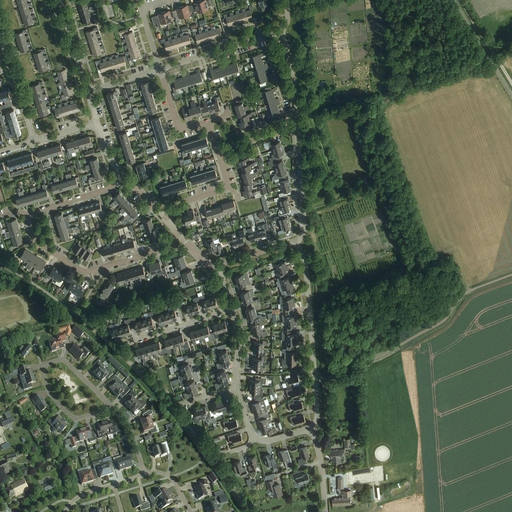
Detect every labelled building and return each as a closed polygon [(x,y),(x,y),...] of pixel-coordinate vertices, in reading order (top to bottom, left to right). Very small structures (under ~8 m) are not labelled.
[(204,0),(203,0),(199,1),(203,12),(209,10),(208,7),(211,6),(211,7),(214,6),(213,0),(209,1),(209,0),(205,1),(204,0)] [(261,0),(257,1),(259,6),(257,7),(259,12),(265,11),(264,7),(269,5),(266,0),(261,0)] [(195,4),(191,6),(193,11),(197,10),(198,13),(203,12),(199,1),(195,3),(195,4)] [(30,3),(27,4),(27,5),(19,7),(21,14),(29,11),(29,10),(28,6),(31,5),(30,3)] [(78,7),(80,12),(89,10),(87,4),(78,7)] [(186,5),(181,7),(184,17),(189,16),(188,12),(193,11),(191,6),(186,7),(186,5)] [(177,10),(173,11),(175,17),(176,16),(177,21),(181,19),(180,18),(184,17),(181,7),(177,8),(177,10)] [(21,14),(23,20),(31,17),(31,16),(30,12),(33,11),(32,9),(29,10),(29,11),(21,14)] [(244,12),(246,21),(252,19),(250,10),(245,12),(244,9),(242,10),(243,13),(244,12)] [(80,12),(82,18),(90,15),(89,10),(80,12)] [(168,11),(163,12),(166,22),(171,21),(170,18),(175,17),(173,11),(168,12),(168,11)] [(236,12),(236,14),(238,14),(240,23),(246,21),(244,12),(243,13),(239,14),(238,11),(236,12)] [(166,22),(163,12),(159,14),(159,15),(155,16),(158,29),(161,28),(160,24),(166,22)] [(229,13),(230,16),(231,16),(234,24),(240,23),(238,14),(236,14),(233,16),(232,13),(229,13)] [(231,16),(230,16),(227,17),(226,14),(224,15),(225,19),(225,18),(226,21),(228,26),(234,24),(231,16)] [(31,17),(23,20),(25,26),(33,23),(32,18),(35,17),(34,15),(31,16),(31,17)] [(90,15),(82,18),(83,23),(95,20),(95,18),(91,19),(90,15)] [(213,30),(215,38),(222,36),(219,28),(214,30),(213,26),(211,27),(212,30),(213,30)] [(86,32),(88,38),(96,36),(96,34),(95,31),(98,30),(97,27),(94,28),(94,30),(86,32)] [(205,29),(206,32),(207,32),(209,40),(215,38),(213,30),(212,30),(208,31),(207,28),(205,29)] [(20,33),(15,34),(17,40),(25,38),(25,37),(24,33),(26,32),(26,30),(23,31),(23,32),(20,33)] [(199,31),(200,34),(201,34),(203,42),(209,40),(207,32),(206,32),(202,33),(201,30),(199,31)] [(123,42),(126,41),(126,40),(134,38),(132,32),(124,34),(125,39),(122,40),(123,42)] [(201,34),(200,34),(196,35),(195,32),(193,33),(194,36),(195,36),(197,44),(203,42),(201,34)] [(182,37),(184,45),(190,43),(188,35),(183,36),(182,33),(180,34),(181,37),(182,37)] [(88,38),(90,44),(98,42),(98,41),(97,37),(100,36),(99,34),(96,34),(96,36),(88,38)] [(174,36),(175,39),(176,39),(178,47),(184,45),(182,37),(181,37),(177,38),(176,35),(174,36)] [(17,40),(18,46),(27,44),(27,43),(26,39),(28,38),(28,36),(25,37),(25,38),(17,40)] [(168,38),(168,41),(169,40),(172,49),(178,47),(176,39),(175,39),(171,40),(170,37),(168,38)] [(125,48),(128,48),(128,47),(136,44),(134,38),(126,40),(126,41),(127,45),(124,46),(125,48)] [(169,40),(168,41),(165,42),(164,39),(162,40),(163,43),(164,43),(166,51),(172,49),(169,40)] [(90,44),(92,50),(100,48),(100,47),(99,43),(102,42),(101,40),(98,41),(98,42),(90,44)] [(27,44),(18,46),(20,53),(29,50),(27,45),(30,44),(29,42),(27,43),(27,44)] [(127,55),(130,54),(130,53),(138,50),(136,44),(128,47),(128,48),(129,51),(126,52),(127,55)] [(100,48),(92,50),(94,57),(102,54),(100,49),(103,48),(103,46),(100,47),(100,48)] [(33,54),(35,60),(44,57),(43,56),(42,53),(45,52),(44,49),(41,50),(41,51),(38,52),(33,54)] [(131,57),(128,58),(129,61),(130,63),(133,62),(132,59),(133,58),(140,56),(138,50),(130,53),(130,54),(131,57)] [(251,57),(253,63),(262,61),(261,57),(263,56),(263,53),(251,57)] [(35,60),(37,66),(45,64),(45,62),(44,59),(47,58),(46,55),(43,56),(44,57),(35,60)] [(117,58),(120,67),(126,65),(125,61),(127,60),(126,56),(118,58),(118,55),(115,56),(116,58),(117,58)] [(109,57),(110,60),(111,60),(114,69),(120,67),(117,58),(116,58),(112,60),(112,57),(109,57)] [(103,59),(104,62),(105,62),(107,70),(114,69),(111,60),(110,60),(106,61),(105,59),(103,59)] [(105,62),(104,62),(100,63),(99,60),(95,62),(98,70),(100,69),(101,72),(107,70),(105,62)] [(230,65),(233,74),(239,72),(236,60),(233,61),(234,64),(230,65)] [(45,64),(37,66),(39,72),(47,70),(46,65),(49,64),(48,61),(45,62),(45,64)] [(253,63),(255,70),(267,66),(266,63),(263,64),(262,61),(253,63)] [(225,63),(222,64),(226,76),(233,74),(230,65),(226,66),(225,63)] [(220,68),(217,69),(219,78),(226,76),(222,64),(219,65),(220,68)] [(268,69),(267,66),(255,70),(257,77),(266,74),(265,70),(268,69)] [(219,78),(217,69),(213,70),(212,67),(209,68),(213,80),(219,78)] [(56,80),(59,79),(59,78),(67,75),(65,69),(57,72),(58,77),(56,77),(56,80)] [(193,75),(196,84),(203,82),(199,70),(196,71),(197,74),(193,75)] [(189,73),(186,74),(189,86),(196,84),(193,75),(190,76),(189,73)] [(184,78),(180,79),(183,88),(189,86),(186,74),(183,75),(184,78)] [(266,74),(257,77),(259,83),(260,86),(268,84),(267,81),(271,80),(270,77),(267,77),(266,74)] [(58,86),(61,85),(61,84),(69,81),(67,75),(59,78),(59,79),(60,83),(57,84),(58,86)] [(175,77),(172,78),(175,87),(176,90),(183,88),(180,79),(176,80),(175,77)] [(60,92),(63,91),(63,90),(71,87),(69,81),(61,84),(61,85),(62,89),(59,90),(60,92)] [(31,86),(33,92),(41,90),(41,89),(40,85),(43,84),(42,82),(39,83),(39,84),(31,86)] [(139,87),(141,87),(142,90),(150,88),(148,82),(138,85),(139,87)] [(265,98),(274,96),(273,92),(276,91),(275,88),(271,89),(270,86),(264,88),(265,88),(262,89),(265,98)] [(63,90),(63,91),(64,95),(61,96),(63,100),(67,99),(66,96),(73,94),(71,87),(63,90)] [(33,92),(35,98),(43,96),(43,95),(42,91),(45,90),(44,88),(41,89),(41,90),(33,92)] [(4,91),(2,92),(4,100),(10,98),(9,93),(9,92),(8,89),(3,91),(4,91)] [(115,95),(114,92),(107,94),(109,100),(116,98),(119,97),(118,94),(115,95)] [(144,96),(146,101),(153,99),(151,93),(144,96)] [(46,94),(43,95),(43,96),(35,98),(37,105),(45,102),(45,101),(44,97),(47,96),(46,94)] [(265,98),(267,105),(279,101),(278,98),(275,99),(274,96),(265,98)] [(212,104),(214,112),(220,110),(216,98),(214,98),(215,102),(212,104)] [(146,101),(148,107),(155,105),(153,99),(146,101)] [(37,105),(38,111),(47,108),(47,107),(45,103),(48,102),(48,100),(45,101),(45,102),(37,105)] [(72,104),(75,112),(81,110),(78,102),(74,104),(73,101),(70,102),(71,104),(72,104)] [(204,106),(200,107),(202,113),(202,115),(208,113),(204,101),(202,102),(204,106)] [(208,113),(214,112),(212,104),(208,105),(206,101),(204,101),(208,113)] [(280,104),(279,101),(267,105),(269,112),(278,109),(277,105),(280,104)] [(188,109),(189,112),(191,117),(196,115),(192,102),(190,103),(192,108),(188,109)] [(194,102),(192,102),(196,115),(202,113),(200,107),(200,105),(196,107),(194,102)] [(69,114),(75,112),(72,104),(71,104),(67,106),(66,103),(64,103),(65,106),(66,106),(69,114)] [(234,105),(236,111),(248,108),(248,106),(243,107),(242,103),(234,105)] [(58,105),(59,108),(60,108),(63,116),(69,114),(66,106),(65,106),(61,107),(61,105),(58,105)] [(155,105),(148,107),(149,113),(157,111),(155,105)] [(47,108),(38,111),(40,117),(49,114),(47,109),(50,108),(50,106),(47,107),(47,108)] [(60,108),(59,108),(55,109),(55,106),(52,107),(53,110),(54,110),(57,118),(63,116),(60,108)] [(238,117),(239,117),(246,115),(246,114),(245,111),(249,110),(248,108),(236,111),(238,117)] [(184,109),(182,109),(186,121),(191,120),(191,117),(189,112),(185,113),(184,109)] [(278,109),(269,112),(271,119),(283,115),(282,112),(279,113),(278,109)] [(14,110),(6,113),(8,119),(16,116),(14,110)] [(239,117),(241,122),(246,120),(246,121),(249,120),(248,116),(253,115),(252,112),(246,114),(246,115),(239,117)] [(10,125),(18,122),(16,116),(8,119),(10,125)] [(153,126),(161,123),(159,117),(152,119),(151,116),(147,118),(148,122),(152,121),(153,124),(153,126)] [(259,122),(258,117),(250,119),(252,125),(259,122)] [(246,120),(241,122),(238,123),(240,129),(250,126),(252,125),(252,123),(247,125),(246,121),(246,120)] [(10,125),(12,131),(20,128),(18,122),(10,125)] [(154,127),(155,131),(155,132),(162,130),(161,123),(153,126),(153,124),(149,126),(150,128),(154,127)] [(20,128),(12,131),(14,137),(21,134),(21,135),(20,128)] [(155,133),(156,137),(157,138),(164,136),(162,130),(155,132),(155,131),(151,132),(152,134),(155,133)] [(119,134),(121,140),(128,138),(126,132),(119,134)] [(89,148),(88,144),(91,143),(89,136),(83,138),(86,145),(85,145),(87,149),(89,148)] [(157,139),(158,143),(159,144),(166,142),(164,136),(157,138),(156,137),(153,138),(154,140),(157,139)] [(206,137),(200,139),(202,146),(201,147),(202,151),(204,150),(203,146),(208,145),(206,137)] [(121,140),(123,146),(130,143),(128,138),(121,140)] [(200,139),(194,141),(196,148),(195,149),(196,152),(198,152),(197,148),(201,147),(202,146),(200,139)] [(273,151),(282,148),(280,142),(275,143),(274,140),(267,142),(269,148),(272,147),(273,151)] [(74,149),(72,141),(66,143),(69,152),(67,152),(68,157),(73,156),(72,153),(75,152),(74,149)] [(194,141),(188,143),(190,150),(189,151),(190,154),(192,154),(191,150),(195,149),(196,148),(194,141)] [(159,144),(158,143),(155,144),(155,146),(159,145),(161,150),(168,148),(166,142),(159,144)] [(123,146),(124,151),(132,149),(130,143),(123,146)] [(185,152),(189,151),(190,150),(188,143),(181,145),(184,152),(183,152),(184,156),(186,155),(185,152)] [(280,158),(279,155),(283,154),(282,148),(273,151),(274,154),(271,155),(272,157),(269,158),(270,161),(280,158)] [(124,151),(126,157),(133,155),(132,149),(124,151)] [(32,154),(26,156),(28,163),(34,161),(32,154)] [(133,155),(126,157),(128,163),(135,161),(133,155)] [(26,156),(20,157),(22,165),(28,163),(26,156)] [(20,157),(14,159),(16,167),(22,165),(20,157)] [(86,168),(99,164),(97,158),(90,161),(91,165),(90,165),(85,166),(86,168)] [(239,168),(241,167),(247,165),(245,161),(249,160),(249,158),(244,159),(237,162),(239,168)] [(280,158),(270,161),(272,167),(275,166),(276,170),(284,167),(282,161),(281,161),(280,158)] [(16,167),(14,159),(8,161),(10,169),(16,167)] [(136,166),(138,172),(145,169),(146,171),(149,169),(149,167),(145,168),(143,163),(136,166)] [(241,167),(243,172),(249,170),(250,171),(251,170),(250,166),(255,165),(254,163),(247,165),(241,167)] [(92,168),(94,173),(101,170),(99,164),(86,168),(87,171),(91,169),(92,168)] [(209,171),(211,178),(217,176),(215,169),(216,169),(214,165),(212,166),(213,169),(210,170),(209,171)] [(207,171),(204,172),(202,173),(205,180),(211,178),(209,171),(210,170),(208,167),(206,168),(207,171)] [(286,173),(284,167),(276,170),(277,173),(274,174),(274,176),(273,176),(272,179),(272,181),(274,180),(281,178),(283,177),(282,174),(286,173)] [(145,169),(138,172),(140,178),(147,176),(147,177),(151,176),(150,173),(147,174),(146,171),(145,169)] [(201,173),(197,174),(196,174),(199,182),(205,180),(202,173),(204,172),(202,169),(200,169),(201,173)] [(101,170),(94,173),(95,177),(94,177),(89,178),(90,180),(103,176),(101,170)] [(241,173),(243,179),(255,175),(255,173),(251,174),(250,171),(249,170),(243,172),(241,173)] [(196,174),(197,174),(196,171),(194,171),(195,175),(190,176),(193,184),(199,182),(196,174)] [(68,180),(64,182),(66,189),(72,187),(68,174),(66,175),(67,179),(68,179),(68,180)] [(70,174),(68,174),(72,187),(78,185),(76,178),(71,179),(71,178),(72,178),(70,174)] [(243,179),(245,184),(253,182),(252,178),(256,177),(255,175),(243,179)] [(179,181),(181,189),(187,187),(185,180),(186,180),(185,176),(182,176),(184,180),(180,181),(179,181)] [(60,191),(66,189),(64,182),(59,183),(59,182),(60,182),(58,177),(56,178),(60,191)] [(60,191),(56,178),(54,179),(55,183),(56,183),(56,184),(51,185),(54,193),(60,191)] [(174,183),(173,183),(175,191),(181,189),(179,181),(180,181),(179,178),(176,178),(177,182),(174,183)] [(281,178),(274,180),(276,186),(280,184),(281,187),(290,185),(288,179),(281,181),(281,178)] [(169,193),(175,191),(173,183),(174,183),(173,179),(170,180),(171,184),(168,185),(167,185),(169,193)] [(167,185),(168,185),(167,181),(164,182),(166,186),(160,187),(163,195),(169,193),(167,185)] [(243,185),(245,190),(250,189),(253,188),(252,184),(256,183),(255,181),(253,182),(245,184),(243,185)] [(40,192),(43,199),(49,197),(45,184),(42,185),(44,190),(45,191),(40,192)] [(279,194),(280,197),(286,195),(285,192),(291,190),(290,185),(281,187),(283,193),(279,194)] [(259,188),(261,195),(267,193),(265,186),(259,188)] [(37,201),(43,199),(40,192),(36,193),(36,192),(35,187),(33,188),(37,201)] [(31,203),(37,201),(33,188),(30,189),(32,193),(33,194),(28,196),(31,203)] [(250,189),(245,190),(242,191),(244,197),(256,194),(255,192),(251,193),(250,189)] [(23,191),(21,192),(25,205),(31,203),(28,196),(24,197),(24,196),(23,191)] [(25,205),(21,192),(18,193),(20,197),(21,198),(16,199),(18,207),(25,205)] [(112,206),(114,204),(123,196),(119,192),(113,198),(115,200),(110,205),(112,206)] [(118,203),(120,206),(127,200),(123,196),(114,204),(116,206),(118,203)] [(281,206),(289,203),(288,198),(281,200),(280,197),(274,199),(275,202),(279,201),(281,206)] [(120,211),(121,212),(130,204),(127,200),(120,206),(123,208),(120,211)] [(227,202),(231,215),(233,214),(232,210),(235,209),(233,201),(227,202)] [(221,204),(222,206),(224,212),(228,211),(229,215),(231,215),(227,202),(221,204)] [(280,212),(278,213),(279,216),(280,216),(285,214),(284,211),(291,209),(289,203),(281,206),(281,209),(280,209),(280,212)] [(94,204),(89,205),(92,213),(95,212),(96,216),(98,215),(94,204)] [(126,211),(128,214),(134,208),(130,204),(121,212),(123,214),(126,211)] [(213,217),(211,209),(210,209),(206,210),(205,206),(203,206),(207,219),(213,217)] [(222,206),(216,208),(220,220),(222,219),(221,215),(225,214),(224,212),(222,206)] [(84,207),(79,208),(81,217),(84,216),(85,219),(87,218),(84,207)] [(134,208),(128,214),(130,216),(127,219),(129,220),(138,212),(134,208)] [(213,217),(217,216),(218,220),(220,220),(216,208),(211,209),(213,217)] [(187,212),(188,215),(188,214),(190,221),(196,219),(197,222),(200,222),(198,216),(195,217),(193,210),(187,212)] [(56,222),(69,218),(69,215),(64,217),(63,218),(62,213),(55,216),(56,222)] [(139,216),(136,213),(131,219),(133,221),(139,216)] [(188,214),(188,215),(183,216),(186,228),(188,227),(188,224),(191,223),(190,221),(188,214)] [(278,219),(280,225),(289,222),(287,216),(280,218),(280,216),(279,216),(273,217),(274,220),(278,219)] [(70,220),(69,218),(56,222),(58,228),(66,226),(64,221),(65,221),(66,221),(70,220)] [(140,225),(140,227),(152,223),(151,218),(146,219),(142,221),(143,224),(140,225)] [(10,219),(6,220),(8,228),(18,225),(16,219),(11,221),(10,219)] [(259,230),(255,231),(253,226),(252,222),(250,223),(252,229),(256,240),(261,239),(259,230)] [(291,228),(289,222),(280,225),(282,230),(278,231),(279,235),(285,233),(284,230),(291,228)] [(263,224),(257,226),(259,230),(261,239),(267,237),(265,230),(268,230),(266,223),(263,224)] [(20,231),(18,225),(8,228),(9,232),(5,233),(6,235),(20,231)] [(58,228),(60,234),(73,230),(72,228),(68,229),(67,230),(66,226),(58,228)] [(146,234),(147,236),(158,233),(157,228),(154,228),(148,230),(149,233),(146,234)] [(246,230),(244,230),(245,236),(248,236),(250,242),(256,240),(252,229),(250,230),(249,229),(247,229),(246,230)] [(73,230),(60,234),(62,240),(69,238),(68,233),(69,233),(69,234),(74,232),(73,230)] [(240,236),(236,237),(239,246),(244,244),(243,240),(246,239),(245,236),(244,230),(239,232),(240,236)] [(11,237),(12,240),(22,237),(20,231),(6,235),(6,238),(11,237)] [(239,246),(236,237),(235,233),(232,234),(227,236),(229,244),(232,243),(233,247),(239,246)] [(210,239),(204,241),(206,247),(208,246),(215,244),(217,243),(219,242),(218,239),(217,239),(216,237),(215,234),(209,236),(210,239)] [(22,237),(12,240),(14,248),(19,247),(18,245),(23,243),(22,237)] [(128,240),(130,250),(136,248),(133,240),(131,240),(131,239),(128,240)] [(73,251),(78,254),(85,243),(84,242),(82,246),(78,244),(73,251)] [(120,242),(117,243),(120,253),(125,251),(123,243),(121,244),(120,242)] [(88,250),(87,250),(84,248),(86,244),(85,243),(78,254),(83,257),(88,250)] [(208,246),(210,251),(215,250),(216,255),(223,253),(221,245),(218,246),(217,243),(215,244),(208,246)] [(110,246),(107,247),(110,256),(115,255),(112,246),(110,247),(110,246)] [(89,247),(87,250),(88,250),(83,257),(88,261),(93,253),(89,251),(91,248),(89,247)] [(18,257),(25,261),(31,253),(25,249),(22,254),(20,253),(18,257)] [(25,267),(28,269),(36,256),(31,253),(25,261),(28,263),(25,267)] [(32,266),(35,268),(41,259),(36,256),(28,269),(30,270),(32,266)] [(41,259),(35,268),(42,272),(45,269),(43,267),(46,262),(41,259)] [(186,265),(184,260),(176,263),(177,266),(174,266),(176,272),(180,270),(179,267),(186,265)] [(286,267),(286,266),(285,262),(279,263),(278,261),(272,263),(273,268),(276,267),(276,270),(286,267)] [(154,263),(157,272),(160,271),(160,273),(163,272),(163,275),(167,274),(165,268),(161,269),(159,262),(154,263)] [(157,272),(154,263),(149,265),(152,274),(148,275),(149,278),(153,277),(152,276),(154,275),(154,273),(157,272)] [(287,266),(286,266),(286,267),(276,270),(277,273),(275,273),(277,278),(283,276),(282,273),(289,271),(287,266)] [(51,276),(54,278),(59,271),(54,267),(50,273),(48,271),(44,277),(46,279),(47,277),(50,279),(51,276)] [(183,275),(184,278),(193,275),(191,270),(184,272),(183,269),(180,270),(176,272),(178,277),(183,275)] [(59,271),(54,278),(57,280),(55,283),(60,286),(63,281),(61,279),(64,274),(59,271)] [(244,274),(235,277),(237,282),(249,278),(247,271),(243,273),(244,274)] [(193,275),(184,278),(185,280),(183,281),(184,284),(180,285),(181,288),(188,286),(187,283),(194,280),(193,275)] [(278,287),(279,286),(291,282),(290,277),(284,279),(283,276),(277,278),(278,281),(276,281),(278,287)] [(252,286),(251,283),(249,278),(237,282),(239,287),(245,285),(246,288),(252,286)] [(69,290),(72,292),(77,284),(72,281),(68,286),(66,285),(63,290),(67,293),(69,290)] [(279,286),(282,294),(294,290),(293,287),(294,287),(292,282),(291,282),(279,286)] [(77,284),(72,292),(75,294),(73,297),(78,300),(82,295),(84,292),(81,290),(82,288),(77,284)] [(253,289),(252,286),(246,288),(247,291),(241,293),(242,298),(251,295),(250,290),(253,289)] [(212,298),(208,299),(212,309),(214,309),(214,307),(217,306),(215,298),(218,297),(216,291),(210,293),(212,298)] [(204,295),(198,297),(200,303),(203,302),(205,310),(209,308),(209,310),(212,309),(208,299),(205,300),(204,295)] [(250,302),(251,305),(258,303),(257,299),(253,301),(251,295),(242,298),(244,304),(250,302)] [(294,303),(294,302),(293,297),(287,298),(286,295),(280,296),(280,299),(279,299),(280,304),(294,303)] [(194,303),(191,304),(194,315),(197,314),(196,312),(200,311),(197,304),(200,303),(198,297),(193,299),(194,303)] [(194,315),(191,304),(188,306),(186,301),(181,302),(183,308),(185,308),(188,315),(191,314),(192,316),(194,315)] [(294,303),(280,304),(280,308),(281,309),(282,312),(288,311),(288,308),(295,308),(294,302),(294,303)] [(246,309),(247,315),(256,313),(255,310),(259,309),(258,303),(251,305),(252,308),(246,309)] [(172,311),(168,312),(171,320),(172,322),(174,321),(173,319),(177,318),(175,311),(178,310),(176,304),(170,306),(172,311)] [(166,312),(163,313),(166,324),(168,323),(168,321),(171,320),(168,312),(167,307),(164,308),(166,312)] [(158,310),(152,311),(154,317),(157,316),(159,324),(163,323),(163,325),(166,324),(163,313),(159,314),(158,310)] [(149,318),(145,319),(148,327),(148,329),(151,328),(150,327),(154,326),(152,318),(154,317),(152,311),(147,313),(149,318)] [(253,322),(256,321),(262,320),(266,319),(265,316),(262,317),(262,315),(261,316),(260,315),(257,315),(256,313),(247,315),(248,320),(253,319),(253,322)] [(295,321),(295,316),(289,316),(288,313),(282,314),(282,319),(283,322),(285,322),(295,321)] [(143,320),(139,321),(143,331),(145,330),(145,329),(148,327),(145,319),(144,314),(141,315),(143,320)] [(135,317),(129,319),(131,325),(134,324),(136,331),(140,330),(140,332),(143,331),(139,321),(136,322),(135,317)] [(126,325),(122,326),(125,335),(125,337),(128,336),(127,334),(131,333),(129,325),(131,325),(129,319),(124,320),(126,325)] [(221,320),(218,321),(222,331),(225,330),(226,335),(232,333),(230,327),(227,328),(225,321),(221,322),(221,320)] [(251,331),(252,331),(262,328),(261,326),(264,325),(262,320),(256,321),(257,324),(250,326),(251,331)] [(120,327),(116,328),(120,338),(122,338),(122,336),(125,335),(122,326),(121,321),(118,322),(120,327)] [(215,332),(213,333),(214,339),(220,337),(218,332),(222,331),(218,321),(216,321),(216,323),(213,324),(215,332)] [(295,321),(285,322),(285,325),(283,325),(283,330),(290,330),(290,327),(297,326),(296,321),(295,321)] [(120,338),(116,328),(113,329),(112,324),(109,325),(111,330),(113,338),(117,337),(117,339),(120,338)] [(57,329),(58,333),(62,332),(67,331),(71,329),(70,325),(68,326),(66,327),(61,328),(57,329)] [(201,326),(201,328),(204,337),(208,335),(209,340),(214,339),(213,333),(210,334),(207,326),(204,327),(203,325),(201,326)] [(80,338),(84,334),(76,326),(71,331),(80,338)] [(198,327),(195,328),(198,338),(202,337),(203,342),(206,341),(204,337),(201,328),(198,329),(198,327)] [(198,338),(195,328),(193,329),(193,330),(190,332),(193,340),(194,345),(197,344),(195,339),(198,338)] [(252,331),(253,336),(259,335),(260,338),(266,336),(265,331),(263,331),(262,328),(252,331)] [(281,340),(285,340),(296,340),(296,335),(289,335),(289,332),(282,332),(281,340)] [(178,333),(175,334),(179,345),(182,344),(184,348),(189,347),(187,341),(184,342),(182,334),(178,335),(178,333)] [(65,341),(63,334),(56,336),(57,340),(49,342),(51,352),(63,348),(61,342),(65,341)] [(174,337),(170,338),(174,351),(177,350),(175,346),(179,345),(175,334),(173,335),(174,337)] [(167,347),(164,348),(166,354),(171,352),(170,347),(173,346),(170,336),(167,337),(168,339),(164,340),(167,347)] [(37,345),(35,337),(29,338),(30,342),(27,343),(25,346),(23,345),(16,354),(23,359),(30,349),(28,348),(29,346),(31,345),(32,347),(37,345)] [(253,347),(253,348),(253,347),(264,348),(264,345),(266,345),(267,340),(260,340),(260,343),(253,342),(253,347)] [(296,340),(285,340),(285,343),(283,343),(283,348),(289,348),(289,345),(296,345),(296,340)] [(155,341),(152,342),(153,343),(156,352),(159,351),(161,356),(166,354),(164,348),(161,349),(159,341),(155,343),(155,341)] [(149,343),(147,343),(150,354),(153,353),(155,357),(157,357),(156,352),(153,343),(150,344),(149,343)] [(141,347),(144,355),(148,354),(149,359),(152,359),(147,345),(144,346),(143,344),(141,345),(141,347)] [(81,351),(75,345),(69,351),(78,360),(83,355),(85,357),(89,353),(84,348),(81,351)] [(144,355),(141,347),(138,348),(138,346),(135,347),(136,349),(136,350),(133,351),(135,357),(138,356),(138,357),(142,356),(143,361),(146,360),(144,355)] [(259,353),(259,356),(266,356),(266,351),(264,351),(264,348),(253,347),(253,348),(253,353),(259,353)] [(284,353),(284,358),(296,359),(296,353),(291,353),(291,349),(283,349),(283,353),(284,353)] [(219,356),(220,359),(230,356),(230,353),(228,354),(227,350),(219,353),(218,350),(212,352),(214,357),(219,356)] [(218,369),(219,369),(224,367),(223,365),(230,362),(229,359),(231,358),(230,356),(220,359),(221,362),(216,364),(218,369)] [(251,364),(252,364),(263,364),(263,361),(265,362),(266,356),(259,356),(259,359),(252,358),(251,364)] [(296,359),(284,358),(282,358),(282,364),(282,368),(291,368),(291,365),(296,365),(296,359)] [(97,369),(93,374),(97,378),(104,371),(106,369),(104,366),(100,362),(95,367),(97,369)] [(181,368),(182,371),(192,368),(191,366),(190,366),(188,363),(181,365),(180,362),(174,364),(176,370),(181,368)] [(252,364),(252,369),(258,369),(258,372),(264,373),(265,368),(262,367),(263,364),(252,364)] [(24,375),(26,384),(22,385),(24,390),(32,388),(31,384),(35,382),(34,378),(33,378),(31,371),(27,372),(25,367),(19,369),(21,376),(24,375)] [(179,379),(180,382),(186,380),(185,377),(192,375),(191,371),(193,370),(192,368),(182,371),(183,375),(178,376),(179,379)] [(104,371),(97,378),(101,382),(106,377),(108,379),(113,374),(109,370),(108,371),(106,369),(104,371)] [(217,375),(218,379),(229,375),(228,373),(226,374),(225,370),(220,372),(219,369),(218,369),(213,371),(214,374),(211,375),(212,377),(217,375)] [(229,375),(218,379),(219,382),(214,384),(216,389),(222,387),(221,384),(229,382),(228,378),(229,378),(229,375)] [(291,386),(290,384),(299,382),(298,375),(290,378),(290,375),(283,377),(284,383),(285,383),(287,387),(291,386)] [(110,382),(108,384),(111,386),(108,389),(113,393),(119,387),(122,384),(115,377),(110,382)] [(250,380),(250,386),(259,387),(260,384),(265,384),(266,378),(264,378),(255,378),(255,381),(250,380)] [(186,385),(187,389),(198,385),(197,383),(195,383),(194,380),(187,382),(186,380),(180,382),(181,387),(186,385)] [(198,385),(187,389),(188,392),(184,394),(185,399),(191,397),(190,394),(198,392),(197,388),(199,388),(198,385)] [(119,387),(113,393),(117,398),(122,393),(125,396),(130,390),(125,386),(122,390),(119,387)] [(259,387),(250,386),(250,392),(254,393),(254,399),(263,396),(263,391),(259,390),(259,387)] [(292,398),(301,395),(300,389),(292,391),(292,388),(284,390),(286,396),(291,395),(292,398)] [(129,409),(136,402),(133,400),(136,396),(132,392),(127,397),(129,399),(124,404),(129,409)] [(43,400),(39,395),(31,400),(35,406),(36,405),(40,412),(47,408),(42,400),(43,400)] [(251,404),(253,410),(266,406),(263,397),(255,400),(256,403),(251,404)] [(225,399),(219,401),(222,410),(228,408),(229,411),(232,411),(233,417),(237,415),(234,407),(233,408),(232,404),(227,405),(225,399)] [(136,402),(129,409),(134,414),(139,408),(141,411),(146,406),(141,401),(138,405),(136,402)] [(222,410),(219,401),(213,403),(214,405),(211,406),(212,410),(214,417),(217,416),(217,415),(223,413),(222,410)] [(294,411),(303,408),(302,402),(294,404),(294,402),(286,404),(288,410),(293,408),(294,411)] [(206,420),(208,419),(211,418),(209,411),(206,412),(204,406),(199,408),(202,416),(205,415),(206,420)] [(260,417),(262,416),(269,414),(266,406),(253,410),(255,415),(259,414),(260,417)] [(195,423),(198,422),(200,422),(199,420),(203,419),(202,416),(199,408),(194,409),(196,417),(193,417),(195,423)] [(141,424),(142,427),(151,424),(149,417),(153,414),(151,411),(144,415),(145,417),(146,419),(143,420),(143,419),(139,420),(140,424),(141,424)] [(14,423),(9,412),(4,415),(7,421),(1,424),(3,428),(14,423)] [(258,421),(260,426),(271,423),(272,423),(270,417),(271,417),(270,414),(269,414),(262,416),(263,419),(258,421)] [(290,423),(291,423),(292,424),(294,425),(295,425),(305,422),(304,416),(296,418),(296,415),(288,417),(290,423)] [(56,432),(56,431),(57,431),(60,434),(67,427),(64,424),(65,423),(62,420),(61,421),(58,418),(56,420),(52,417),(47,422),(50,426),(51,425),(54,428),(53,429),(53,430),(53,431),(54,431),(54,432),(55,432),(56,432)] [(229,423),(228,420),(221,422),(223,428),(228,427),(229,430),(238,426),(236,420),(229,423)] [(103,424),(106,434),(109,433),(110,435),(116,433),(114,426),(111,427),(109,421),(106,422),(106,423),(103,424)] [(271,423),(260,426),(262,432),(266,431),(267,433),(277,430),(276,427),(275,428),(274,425),(272,426),(271,423)] [(106,434),(103,424),(101,425),(100,424),(97,425),(99,431),(96,431),(99,439),(104,437),(103,434),(106,434)] [(151,424),(142,427),(143,430),(142,430),(143,434),(148,433),(147,432),(150,431),(151,435),(157,433),(155,427),(152,428),(151,424)] [(85,430),(82,430),(85,440),(89,439),(90,443),(96,441),(93,432),(89,434),(88,428),(85,429),(85,430)] [(85,440),(82,430),(79,431),(76,432),(78,437),(69,440),(72,448),(76,447),(75,443),(85,440)] [(233,443),(243,440),(241,434),(234,437),(233,434),(226,436),(228,442),(232,440),(233,443)] [(10,442),(2,445),(4,450),(12,447),(10,442)] [(160,445),(157,446),(160,456),(161,457),(166,455),(165,451),(166,451),(168,450),(166,443),(160,445)] [(157,446),(157,445),(153,446),(148,448),(150,453),(153,452),(155,458),(160,456),(157,446)] [(298,460),(300,464),(307,462),(306,458),(309,457),(306,447),(300,448),(303,458),(298,460)] [(293,466),(291,462),(289,455),(286,456),(285,450),(278,452),(281,460),(284,459),(285,463),(287,468),(293,466)] [(344,458),(343,450),(336,450),(336,451),(334,451),(334,450),(328,451),(329,457),(331,457),(331,458),(332,458),(332,464),(340,463),(340,458),(344,458)] [(126,459),(122,460),(125,469),(131,468),(129,462),(133,461),(130,454),(125,456),(126,459)] [(272,460),(270,454),(264,456),(266,465),(270,464),(271,468),(277,466),(275,459),(272,460)] [(258,466),(255,456),(249,458),(251,465),(248,466),(250,474),(256,472),(255,467),(258,466)] [(103,467),(106,476),(112,474),(110,468),(113,467),(111,460),(105,462),(102,463),(103,467)] [(125,469),(122,460),(116,462),(119,471),(125,469)] [(233,472),(237,471),(237,472),(240,471),(242,476),(248,474),(245,467),(242,468),(240,461),(234,463),(235,465),(231,466),(233,472)] [(9,468),(5,462),(0,464),(0,472),(0,473),(2,476),(8,473),(6,470),(9,468)] [(100,478),(106,476),(103,467),(102,463),(99,464),(92,466),(95,472),(98,471),(100,478)] [(84,473),(87,483),(93,482),(92,477),(96,476),(94,470),(90,471),(90,472),(84,473)] [(299,485),(310,481),(307,473),(303,475),(302,471),(292,474),(294,480),(297,479),(299,485)] [(87,483),(84,473),(84,472),(78,474),(78,475),(75,476),(76,482),(80,481),(81,485),(87,483)] [(208,477),(213,484),(218,481),(213,474),(208,477)] [(28,492),(22,480),(12,485),(10,486),(10,488),(5,490),(10,500),(15,497),(15,498),(28,492)] [(207,485),(206,480),(199,483),(200,486),(194,488),(197,496),(197,498),(198,498),(198,500),(207,497),(203,487),(207,485)] [(275,486),(273,480),(267,482),(269,490),(272,489),(274,497),(282,495),(279,484),(275,486)] [(344,490),(343,490),(343,496),(342,496),(342,498),(334,498),(334,500),(332,500),(332,506),(342,505),(350,505),(350,499),(350,497),(351,497),(351,496),(352,496),(351,490),(350,490),(349,483),(344,484),(344,490)] [(51,484),(42,487),(44,493),(53,490),(51,484)] [(160,500),(169,495),(166,490),(163,491),(162,489),(153,493),(156,498),(158,497),(160,500)] [(161,510),(169,505),(171,504),(169,502),(172,500),(169,495),(160,500),(162,503),(159,505),(161,510)] [(218,497),(221,505),(228,502),(225,495),(218,497)] [(142,505),(139,496),(131,499),(133,503),(135,509),(139,507),(141,511),(150,509),(148,503),(142,505)] [(216,503),(215,500),(205,503),(207,508),(205,508),(206,511),(218,511),(216,503)]
